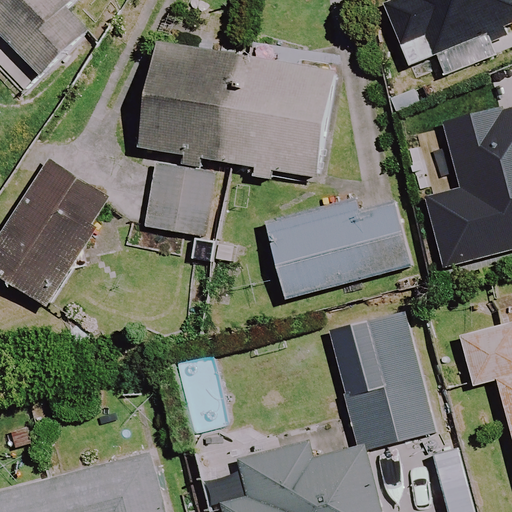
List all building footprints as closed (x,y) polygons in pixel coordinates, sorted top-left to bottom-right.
[(0,0),(0,55),(36,90),(99,25),(78,4),(81,0),(0,0)] [(387,18),(406,66),(434,56),(443,80),(496,59),(488,38),(511,28),(511,0),(389,0),(396,14),(387,18)] [(329,71),(153,50),(140,155),(152,156),(144,232),(204,239),(212,170),(316,182),(329,71)] [(416,77),(392,84),(406,136),(430,129),(416,77)] [(511,177),(511,137),(510,132),(483,142),(498,182),(511,177)] [(0,254),(0,280),(50,309),(110,206),(49,170),(0,254)] [(267,231),(282,301),(406,273),(391,204),(267,231)] [(435,436),(403,314),(331,332),(362,455),(435,436)] [(470,390),(496,384),(511,455),(511,323),(458,336),(470,390)] [(220,511),(373,511),(358,449),(313,460),(307,435),(208,460),(220,511)] [(159,511),(145,458),(0,495),(0,511),(159,511)]
